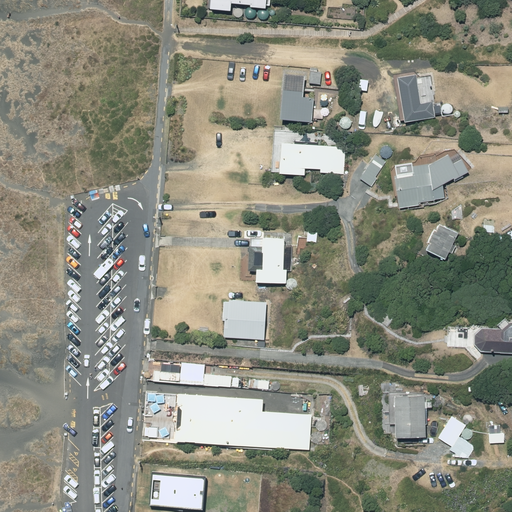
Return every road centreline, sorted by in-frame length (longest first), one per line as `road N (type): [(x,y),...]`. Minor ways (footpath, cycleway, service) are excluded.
road 1 (residential): [(85,511),(89,210),(116,195),(150,195)]
road 2 (residential): [(150,195),(121,511)]
